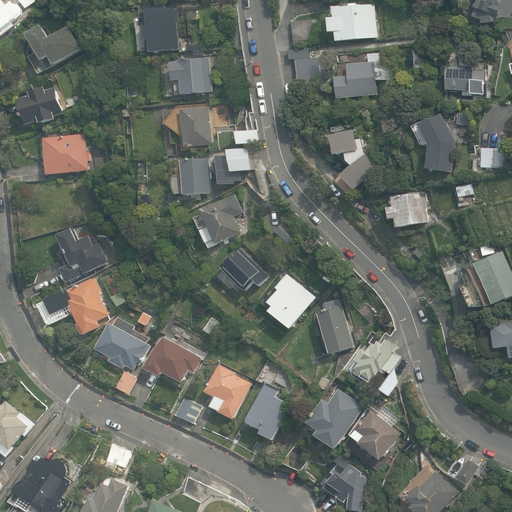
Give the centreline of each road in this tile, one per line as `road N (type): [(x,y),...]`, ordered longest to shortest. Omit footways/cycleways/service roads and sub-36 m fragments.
road 1 (residential): [(511,449),(453,414),(422,363),(396,288),(292,180),(280,157),(254,0)]
road 2 (residential): [(299,511),(271,488),(77,397),(23,343),(0,282)]
